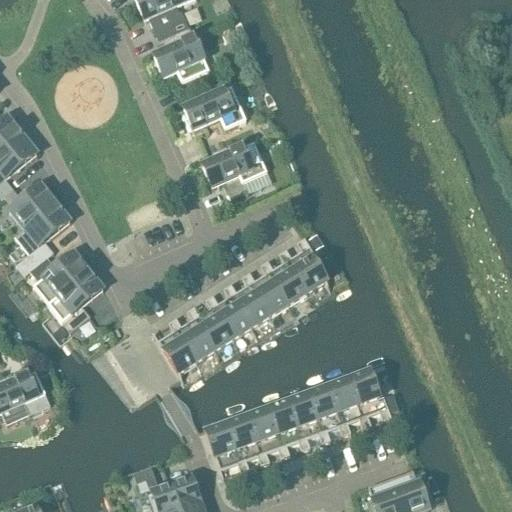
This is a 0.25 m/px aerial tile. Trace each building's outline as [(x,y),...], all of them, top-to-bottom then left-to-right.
[(145,27),(149,24),(156,39),(185,26),(182,18),(178,16),(177,12),(196,4),(194,0),(144,0),(135,4),(145,27)] [(162,45),(167,56),(194,44),(189,33),(162,45)] [(167,56),(154,62),(163,84),(177,78),(182,89),(209,77),(194,44),(167,56)] [(231,93),(211,102),(197,108),(183,114),(193,136),(220,124),(225,135),(246,126),(231,93)] [(193,101),(197,108),(211,102),(207,95),(193,101)] [(0,160),(22,143),(7,124),(0,130),(0,160)] [(14,195),(6,185),(36,161),(22,143),(0,160),(0,197),(4,203),(14,195)] [(229,159),(215,165),(202,171),(212,194),(225,188),(232,202),(246,196),(242,189),(267,178),(253,149),(229,159)] [(212,158),(215,165),(229,159),(226,152),(212,158)] [(55,210),(40,192),(10,217),(24,235),(55,210)] [(15,243),(29,261),(69,228),(55,210),(24,235),(15,243)] [(312,266),(316,263),(304,244),(297,249),(302,257),(291,264),(286,267),(307,300),(326,288),(312,266)] [(289,312),(307,300),(286,267),(291,264),(286,256),(278,261),(283,269),(273,275),(268,278),(289,312)] [(33,292),(48,310),(88,278),(73,260),(33,292)] [(21,273),(26,280),(37,271),(32,264),(21,273)] [(289,312),(268,278),(273,275),(268,267),(260,272),(265,280),(254,287),(249,290),(270,323),(289,312)] [(48,310),(70,338),(90,322),(82,313),(102,296),(88,278),(48,310)] [(254,287),(249,279),(242,283),(247,291),(236,298),(231,301),(252,335),(270,323),(249,290),(254,287)] [(252,335),(231,301),(236,298),(231,290),(223,295),(228,303),(218,309),(213,312),(234,346),(252,335)] [(213,301),(205,306),(210,314),(199,321),(194,324),(215,358),(234,346),(213,312),(218,309),(213,301)] [(215,358),(194,324),(199,321),(194,313),(187,318),(192,326),(181,332),(176,335),(197,369),(215,358)] [(178,381),(197,369),(176,335),(181,332),(176,324),(168,329),(173,337),(157,347),(178,381)] [(20,385),(17,377),(11,380),(15,387),(20,385)] [(0,393),(0,420),(2,420),(6,430),(29,420),(24,409),(45,400),(35,378),(20,385),(15,387),(1,393),(0,393)] [(0,384),(0,391),(1,393),(15,387),(11,380),(0,384)] [(379,405),(370,380),(349,387),(362,425),(368,423),(379,418),(383,427),(391,424),(384,403),(379,405)] [(362,425),(349,387),(328,395),(342,432),(347,430),(359,426),(362,435),(371,431),(368,423),(362,425)] [(342,432),(328,395),(308,402),(322,439),(327,437),(339,433),(342,442),(351,439),(347,430),(342,432)] [(322,439),(308,402),(288,410),(301,447),(307,445),(318,440),(322,449),(330,446),(327,437),(322,439)] [(301,447),(288,410),(268,417),(281,454),(286,452),(298,448),(301,457),(310,454),(307,445),(301,447)] [(281,454),(268,417),(247,424),(261,462),(266,460),(278,455),(281,464),(290,461),(286,452),(281,454)] [(261,462),(247,424),(227,432),(241,469),(246,467),(258,463),(261,471),(269,468),(266,460),(261,462)] [(206,439),(219,477),(237,470),(240,479),(249,476),(246,467),(241,469),(227,432),(206,439)] [(425,511),(413,477),(368,493),(374,511),(425,511)] [(191,485),(148,500),(152,511),(184,511),(196,508),(199,507),(191,485)] [(149,496),(146,486),(136,490),(139,499),(149,496)]
